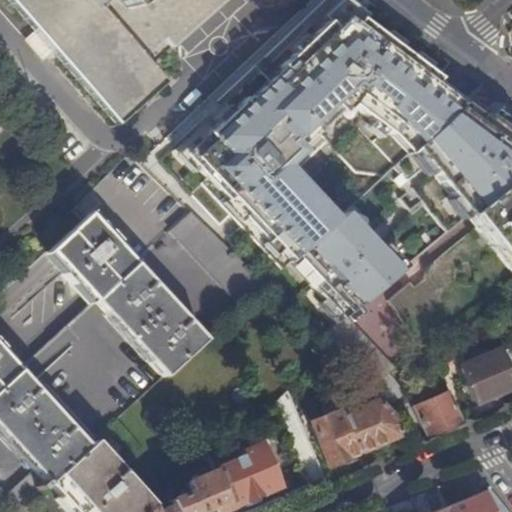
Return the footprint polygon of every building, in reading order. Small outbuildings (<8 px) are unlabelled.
[(35,19),(41,26),(57,44),(62,50),(56,55),(116,124),(161,84),(139,59),(160,40),(168,49),(223,0),(7,0),(28,24),(35,19)] [(354,21),(340,10),(325,24),(324,24),(276,69),(279,72),(247,103),(244,100),(183,158),(205,181),(200,186),(280,270),(288,263),(332,222),(287,175),(324,140),(353,171),(380,175),(391,166),(460,103),(433,82),(435,79),(356,20),(354,21)] [(57,44),(41,26),(13,50),(29,69),(57,44)] [(460,103),(391,166),(400,175),(394,179),(403,193),(398,198),(408,214),(421,205),(444,233),(464,217),(468,213),(511,177),(511,134),(490,118),(485,122),(460,103)] [(511,177),(468,213),(464,217),(496,255),(511,275),(511,177)] [(215,237),(187,210),(167,229),(181,243),(238,305),(262,283),(226,249),(215,237)] [(122,271),(131,262),(87,213),(45,251),(90,300),(122,271)] [(332,222),(288,263),(341,316),(396,272),(341,213),(332,222)] [(201,340),(131,262),(122,271),(90,300),(139,355),(160,377),(201,340)] [(385,302),(420,348),(443,331),(429,312),(441,303),(424,281),(425,269),(385,302)] [(319,334),(368,387),(383,376),(392,369),(341,316),(319,334)] [(511,387),(511,367),(505,370),(498,352),(456,370),(469,403),(511,386),(511,387)] [(0,382),(15,369),(0,353),(0,382)] [(0,511),(13,511),(43,485),(85,447),(56,415),(26,382),(15,369),(0,382),(0,437),(30,470),(1,497),(0,496),(0,511)] [(368,387),(366,388),(385,409),(401,397),(402,397),(383,376),(368,387)] [(423,438),(461,422),(447,391),(411,406),(423,438)] [(339,415),(354,453),(395,436),(397,426),(374,401),(339,415)] [(293,409),(282,414),(289,432),(301,427),(293,409)] [(324,465),(354,453),(339,415),(338,412),(307,424),(324,465)] [(68,511),(142,511),(147,508),(150,505),(139,493),(91,441),(85,447),(43,485),(68,511)] [(211,471),(226,508),(273,489),(256,447),(237,454),(238,456),(228,460),(229,464),(211,471)] [(142,511),(198,511),(204,510),(204,511),(217,511),(226,508),(211,471),(194,479),(195,482),(184,487),(184,489),(180,491),(181,495),(165,502),(166,508),(157,511),(156,511),(148,511),(147,508),(142,511)] [(505,511),(488,489),(480,495),(479,492),(445,507),(446,511),(505,511)]
